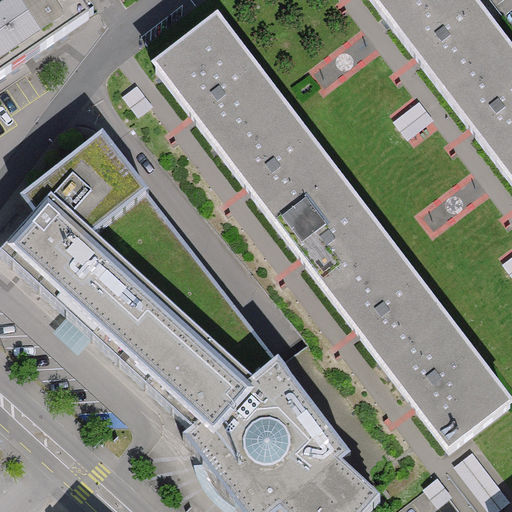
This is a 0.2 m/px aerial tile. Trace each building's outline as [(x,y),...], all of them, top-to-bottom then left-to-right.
[(24,0),(0,17),(0,87),(91,25),(73,0),(24,0)] [(511,56),(468,0),(364,0),(415,66),(469,135),(511,190),(511,56)] [(458,471),(511,429),(511,405),(226,35),(160,86),(458,471)] [(137,95),(125,106),(141,124),(153,113),(137,95)] [(288,382),(262,401),(100,254),(155,212),(107,154),(27,213),(43,232),(7,271),(211,442),(191,453),(238,511),(382,511),(350,482),(359,475),(288,382)]
